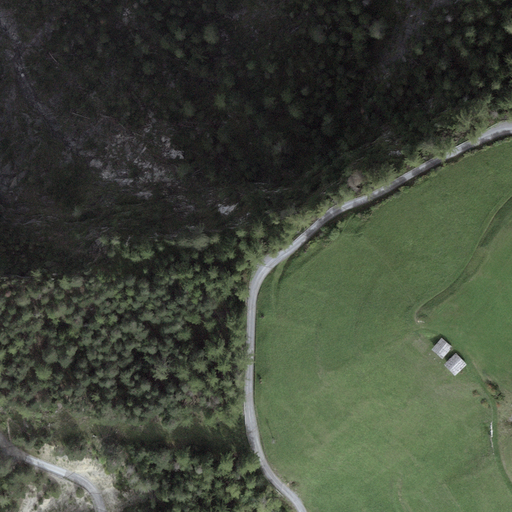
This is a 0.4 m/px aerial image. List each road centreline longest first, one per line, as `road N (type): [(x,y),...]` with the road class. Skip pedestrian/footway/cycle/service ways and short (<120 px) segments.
road 1 (unclassified): [(511,129),(336,210),(256,275),(248,384),(258,451),(301,511)]
road 2 (track): [(511,488),(500,468),(491,396),(466,356),(411,317),(456,276),(511,191)]
road 3 (unclassified): [(102,511),(83,481),(0,439)]
